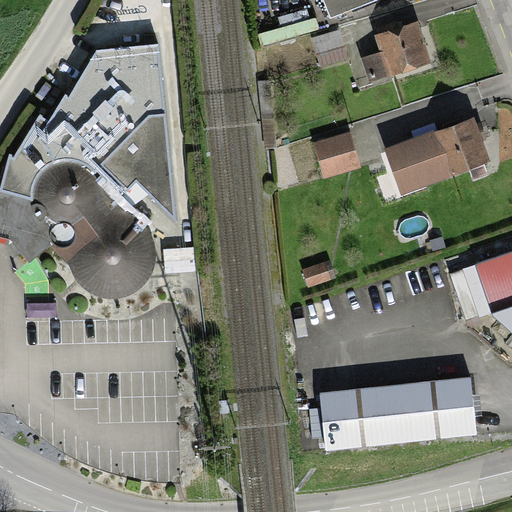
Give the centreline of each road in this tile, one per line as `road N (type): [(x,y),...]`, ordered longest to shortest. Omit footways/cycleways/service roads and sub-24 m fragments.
road 1 (residential): [(511,468),(314,511)]
road 2 (residential): [(0,113),(68,0)]
road 3 (residential): [(111,511),(0,465)]
